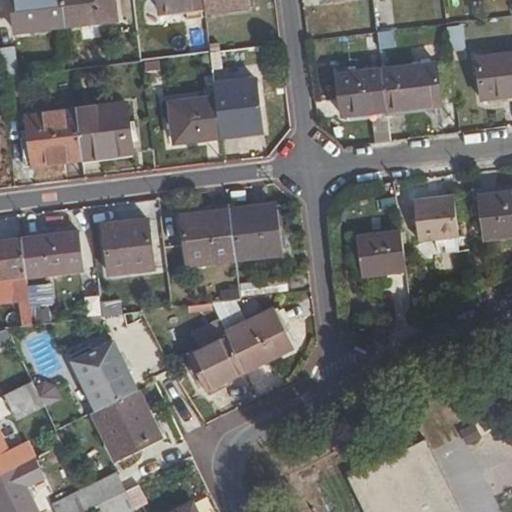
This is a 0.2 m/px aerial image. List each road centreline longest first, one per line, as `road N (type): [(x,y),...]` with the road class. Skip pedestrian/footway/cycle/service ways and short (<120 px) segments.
road 1 (residential): [(0,203),(310,166)]
road 2 (residential): [(337,389),(310,166)]
road 3 (residential): [(310,166),(511,148)]
road 4 (residential): [(337,389),(511,306)]
road 5 (residential): [(243,511),(227,476),(234,443),(337,389)]
road 6 (residential): [(310,166),(288,0)]
